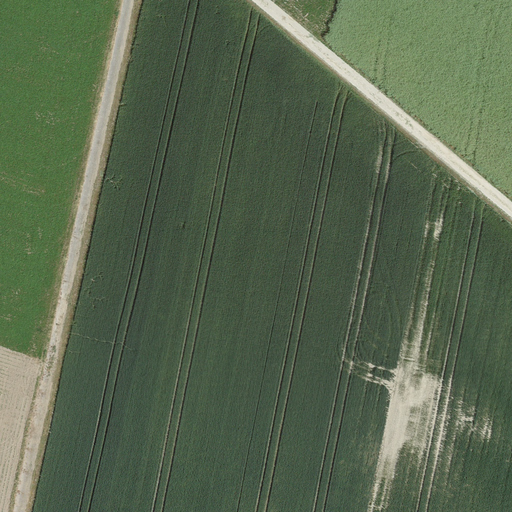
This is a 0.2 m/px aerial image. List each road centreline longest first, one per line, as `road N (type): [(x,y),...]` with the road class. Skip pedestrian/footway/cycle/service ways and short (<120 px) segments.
road 1 (track): [(20,511),(131,0)]
road 2 (unclassified): [(511,214),(253,0)]
